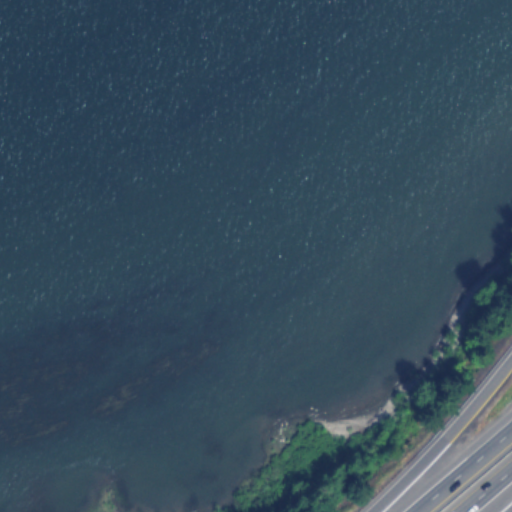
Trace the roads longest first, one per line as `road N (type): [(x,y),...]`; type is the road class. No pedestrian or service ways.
road 1 (motorway): [(511,362),(432,456),(370,511)]
road 2 (motorway): [(511,423),(409,511)]
